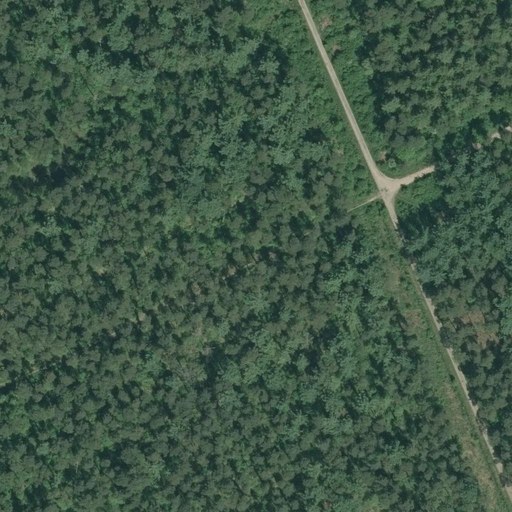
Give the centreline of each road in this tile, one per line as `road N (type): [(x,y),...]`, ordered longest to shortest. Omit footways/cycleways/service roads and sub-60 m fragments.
road 1 (track): [(0,385),(511,128)]
road 2 (track): [(296,0),(511,499)]
